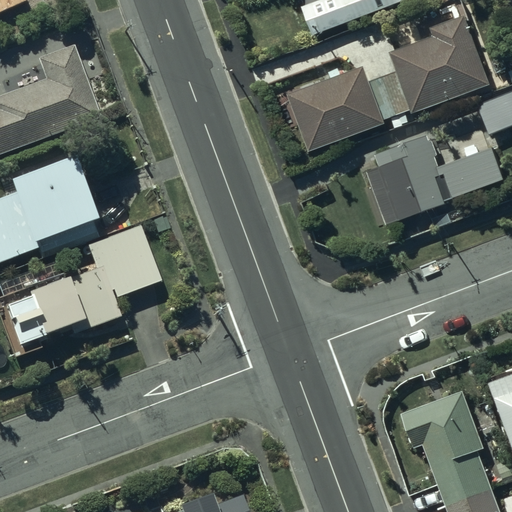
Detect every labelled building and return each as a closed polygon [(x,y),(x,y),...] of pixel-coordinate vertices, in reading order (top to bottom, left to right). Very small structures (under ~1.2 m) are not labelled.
[(408,0),(320,0),(301,7),(313,36),(408,0)] [(414,120),(411,115),(457,98),(458,100),(466,97),(465,95),(489,86),(464,17),(430,29),(433,36),(389,53),(396,71),(368,81),(363,67),(286,95),(308,153),(385,125),(384,121),(399,115),(400,119),(398,119),(400,125),(414,120)] [(0,156),(100,118),(71,45),(34,59),(43,81),(33,85),(33,77),(25,74),(17,78),(18,89),(0,95),(0,156)] [(476,100),(489,131),(511,121),(511,112),(502,89),(476,100)] [(437,168),(427,137),(375,153),(379,167),(365,171),(385,227),(446,206),(444,201),(503,183),(492,148),(437,168)] [(8,195),(0,198),(0,263),(36,250),(40,261),(98,239),(68,159),(4,184),(8,195)] [(113,300),(158,283),(137,227),(84,247),(93,270),(23,296),(24,301),(0,310),(5,324),(7,323),(12,334),(9,335),(14,348),(68,328),(71,337),(119,319),(109,292),(110,292),(113,300)] [(511,374),(488,383),(511,447),(511,374)] [(500,511),(479,452),(483,451),(463,391),(400,413),(413,450),(423,446),(447,511),(500,511)] [(246,511),(240,493),(209,504),(205,492),(176,502),(179,510),(173,511),(246,511)]
